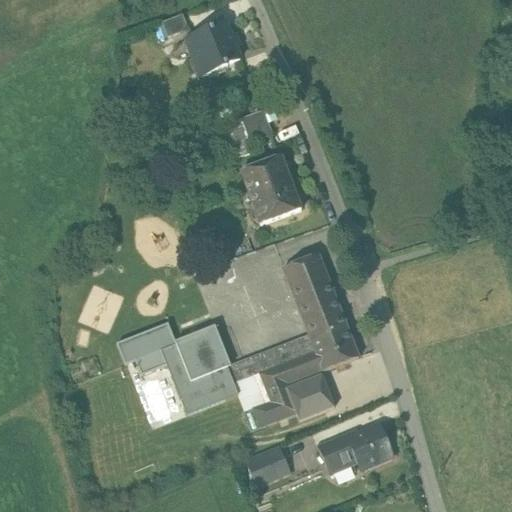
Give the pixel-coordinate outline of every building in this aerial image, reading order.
[(182,16),(162,24),(168,38),(188,31),(182,16)] [(225,25),(191,38),(198,56),(193,59),(201,79),(228,69),(227,67),(240,62),(235,51),(239,49),(234,36),(230,38),(225,25)] [(264,112),(241,120),(250,144),(273,136),(264,112)] [(241,120),(223,127),(236,160),(253,154),(250,144),(241,120)] [(281,158),(240,174),(260,227),(301,211),(295,196),(296,195),(288,174),(287,174),(281,158)] [(231,367),(228,369),(234,386),(240,383),(259,376),(277,423),(297,415),(299,414),(289,390),(287,385),(322,371),(323,373),(359,360),(320,256),(283,270),(309,337),(231,367)] [(215,328),(175,344),(176,347),(161,353),(186,417),(238,397),(234,386),(228,369),(231,367),(215,328)] [(240,383),(251,411),(253,410),(261,429),(277,423),(259,376),(240,383)] [(322,377),(289,390),(299,414),(297,415),(300,423),(334,409),(322,377)] [(379,428),(349,440),(348,437),(318,449),(329,475),(350,467),(347,460),(354,457),(360,472),(393,458),(379,428)] [(280,450),(246,464),(256,488),(290,473),(280,450)]
